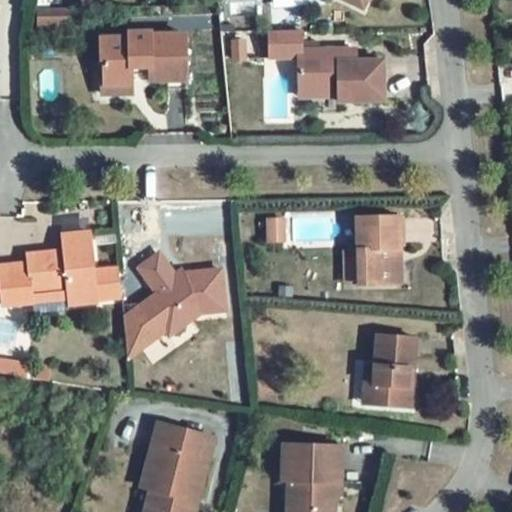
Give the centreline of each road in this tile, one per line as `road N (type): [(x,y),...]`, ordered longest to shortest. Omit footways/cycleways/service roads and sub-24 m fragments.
road 1 (residential): [(461,151),(20,161)]
road 2 (residential): [(461,151),(486,409),(475,466),(451,511)]
road 3 (unknown): [(9,164),(14,0)]
road 4 (residential): [(447,0),(461,151)]
